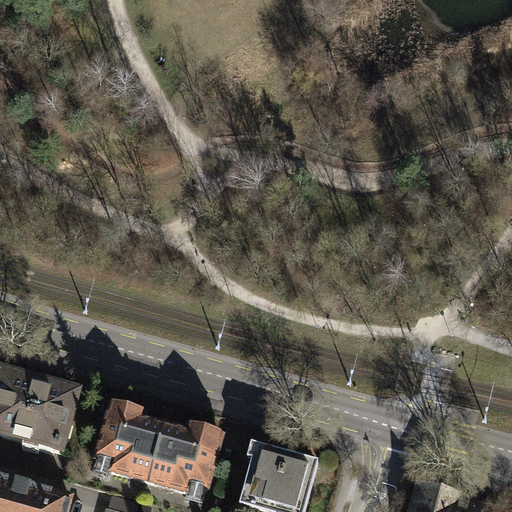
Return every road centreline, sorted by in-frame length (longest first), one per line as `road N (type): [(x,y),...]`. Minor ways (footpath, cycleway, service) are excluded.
road 1 (tertiary): [(0,313),(392,424)]
road 2 (tertiary): [(392,424),(511,456)]
